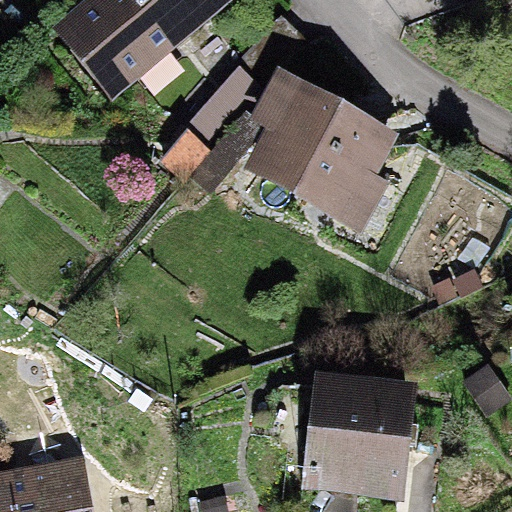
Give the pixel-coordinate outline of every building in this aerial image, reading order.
[(111,0),(69,34),(112,86),(216,0),(111,0)] [(237,66),(245,74),(264,92),(302,48),(277,23),(237,66)] [(184,183),(264,92),(245,74),(164,165),(184,183)] [(260,167),(338,211),(359,174),(369,180),(388,144),(366,132),(372,122),(329,100),(323,109),(281,86),(259,125),(278,135),(260,167)] [(193,179),(209,192),(262,132),(247,119),(207,163),(193,179)] [(203,319),(171,299),(153,328),(186,348),(203,319)] [(509,411),(487,382),(466,398),(488,427),(509,411)] [(326,393),(316,481),(397,492),(408,400),(326,393)] [(0,478),(0,511),(52,511),(46,480),(44,470),(0,478)] [(79,511),(72,475),(46,480),(52,511),(79,511)]
